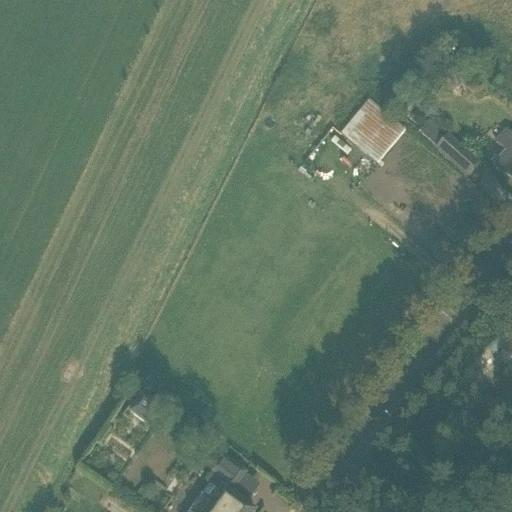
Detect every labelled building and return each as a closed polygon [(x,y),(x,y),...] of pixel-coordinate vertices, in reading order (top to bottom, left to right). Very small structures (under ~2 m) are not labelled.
[(378,165),(405,132),(369,102),(342,136),(378,165)] [(420,135),(437,149),(447,137),(430,123),(420,135)] [(492,168),(511,186),(511,136),(506,131),(494,144),(505,154),(492,168)] [(478,165),(463,151),(447,137),(437,149),(436,150),(467,177),(478,165)] [(129,416),(147,429),(161,411),(142,397),(129,416)] [(222,459),(212,473),(235,490),(245,476),(222,459)] [(251,511),(223,491),(207,511),(251,511)]
